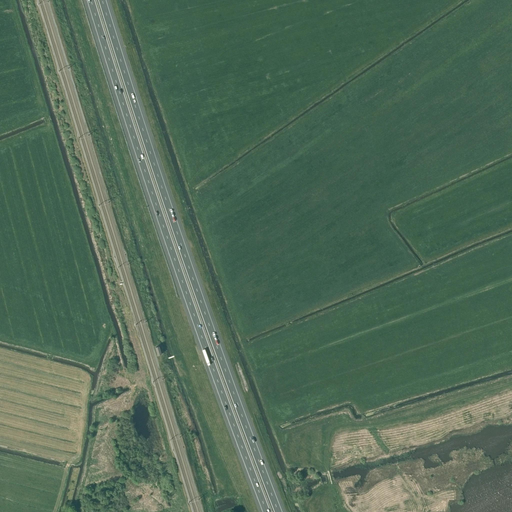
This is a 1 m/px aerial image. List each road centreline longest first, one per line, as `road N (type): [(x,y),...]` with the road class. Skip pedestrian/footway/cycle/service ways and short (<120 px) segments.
road 1 (motorway): [(279,511),(103,0)]
road 2 (motorway): [(90,0),(265,511)]
